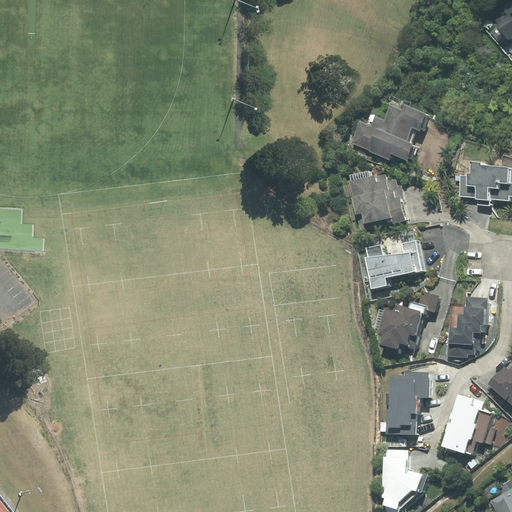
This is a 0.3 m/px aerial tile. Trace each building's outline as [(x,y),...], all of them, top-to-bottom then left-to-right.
[(511,9),(496,21),(511,42),(511,41),(511,9)] [(373,131),(360,124),(352,146),(371,154),(371,156),(391,165),(392,160),(410,167),(412,160),(416,151),(408,148),(414,133),(421,136),(424,129),(428,120),(407,111),(405,116),(392,111),(386,125),(376,121),(373,131)] [(483,171),(473,170),(472,181),(462,180),(460,199),(477,201),(477,205),(479,205),(478,209),(492,210),(492,203),(511,206),(511,202),(511,201),(511,175),(510,176),(483,173),(483,171)] [(398,188),(397,182),(388,183),(386,177),(376,179),(376,180),(350,184),(354,202),(353,202),(357,219),(358,219),(361,233),(407,224),(403,214),(401,201),(405,201),(402,188),(398,188)] [(382,248),(366,250),(368,262),(366,262),(372,294),(388,291),(387,283),(415,278),(415,276),(424,275),(417,245),(403,247),(405,258),(385,260),(382,248)] [(383,340),(381,350),(398,355),(400,349),(408,352),(411,342),(417,343),(423,319),(426,320),(427,315),(436,316),(440,300),(423,299),(420,308),(413,307),(411,315),(407,314),(405,321),(385,315),(379,339),(383,340)] [(490,304),(467,301),(466,313),(465,313),(465,320),(458,320),(457,330),(450,330),(448,359),(468,361),(468,358),(476,358),(476,352),(480,353),(480,339),(482,339),(483,332),(486,332),(486,327),(488,327),(490,304)] [(505,372),(487,392),(504,407),(504,406),(511,412),(511,368),(508,373),(505,372)] [(430,379),(407,377),(407,381),(394,380),(394,384),(391,384),(391,399),(387,399),(386,438),(416,440),(418,416),(421,416),(422,403),(430,404),(430,379)] [(474,404),(459,400),(442,452),(466,459),(467,456),(474,457),(478,446),(483,448),(492,418),(482,414),(485,405),(475,402),(474,404)] [(409,453),(387,452),(387,461),(385,461),(383,502),(386,503),(384,511),(386,511),(385,511),(399,511),(401,508),(414,497),(418,498),(424,480),(410,476),(409,480),(407,479),(407,463),(409,463),(409,453)] [(511,511),(511,490),(490,502),(495,511),(511,511)]
